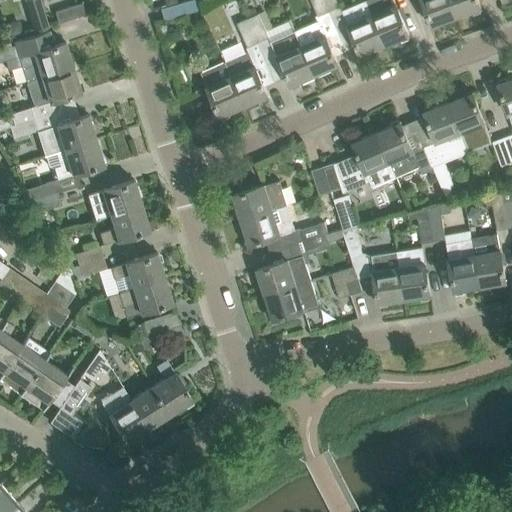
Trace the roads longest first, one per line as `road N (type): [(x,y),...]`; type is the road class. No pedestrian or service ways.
road 1 (residential): [(511,37),(177,174)]
road 2 (residential): [(239,367),(511,317)]
road 3 (residential): [(239,367),(177,174)]
road 4 (residential): [(177,174),(121,0)]
road 5 (residential): [(121,486),(234,412),(239,367)]
road 6 (residential): [(121,486),(102,484),(0,415)]
